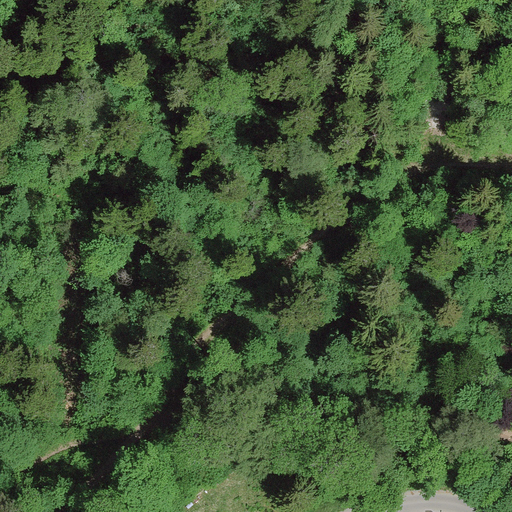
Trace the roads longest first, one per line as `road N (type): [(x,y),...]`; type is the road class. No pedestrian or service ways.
road 1 (track): [(167,401),(222,324),(355,208),(441,151),(511,165)]
road 2 (track): [(62,511),(167,401)]
